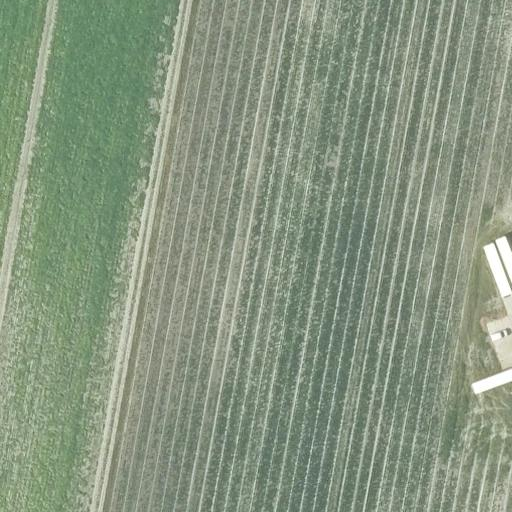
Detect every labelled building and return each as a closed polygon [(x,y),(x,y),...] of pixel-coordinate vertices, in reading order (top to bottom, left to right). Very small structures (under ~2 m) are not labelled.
[(447,272),(391,291),(397,310),(453,289),(447,272)] [(459,307),(403,326),(410,344),(465,324),(459,307)] [(472,342),(417,362),(423,380),(478,360),(472,342)] [(485,377),(429,397),(435,415),(491,396),(485,377)] [(497,413),(441,433),(448,451),(504,431),(497,413)] [(511,454),(510,449),(454,469),(461,487),(511,468),(511,454)] [(511,487),(467,503),(469,511),(500,511),(511,508),(511,487)]
